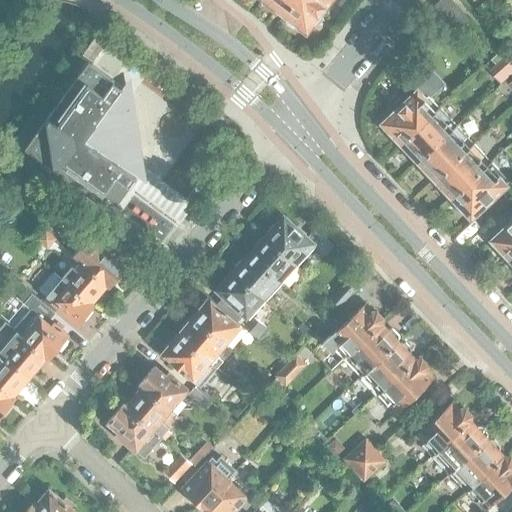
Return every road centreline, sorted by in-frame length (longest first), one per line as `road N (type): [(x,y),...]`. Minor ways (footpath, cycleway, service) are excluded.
road 1 (residential): [(46,420),(288,133)]
road 2 (tertiary): [(288,133),(511,369)]
road 3 (tertiary): [(511,347),(302,116)]
road 4 (tertiary): [(123,0),(288,133)]
road 5 (tertiary): [(302,116),(225,39),(162,0)]
road 6 (residential): [(302,116),(402,0)]
road 7 (residential): [(145,511),(46,420)]
